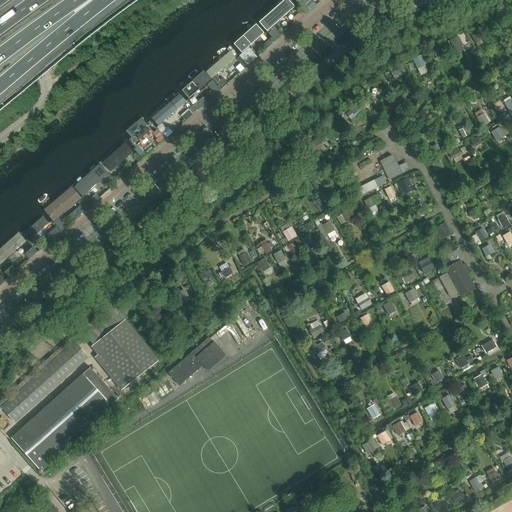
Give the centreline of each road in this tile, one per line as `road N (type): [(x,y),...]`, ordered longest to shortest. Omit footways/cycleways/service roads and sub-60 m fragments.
road 1 (secondary): [(0,336),(277,84),(385,0)]
road 2 (secondary): [(368,0),(0,318)]
road 3 (motorway): [(0,85),(94,0)]
